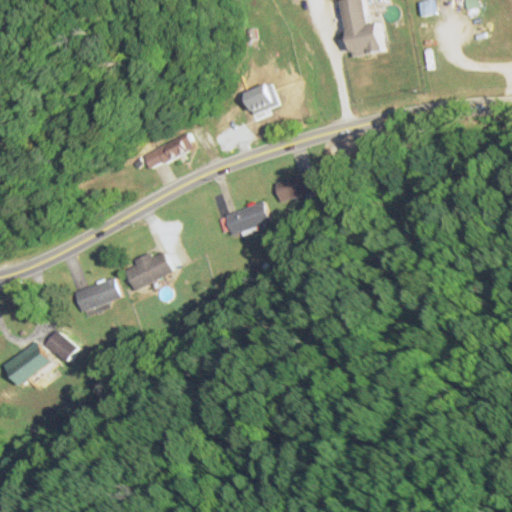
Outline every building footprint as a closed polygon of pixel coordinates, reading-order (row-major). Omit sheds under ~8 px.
[(466,0),(468,8),(481,7),(480,0),(466,0)] [(354,94),(372,90),(368,66),(350,69),(354,94)] [(149,169),(196,149),(189,134),(142,154),(149,169)] [(320,192),(314,170),(278,181),(285,203),(320,192)] [(227,215),(234,235),(274,221),(267,201),(227,215)] [(136,262),(138,265),(127,270),(136,290),(175,272),(165,249),(136,262)] [(83,312),(123,297),(116,277),(75,292),(83,312)] [(46,343),(65,362),(78,349),(59,330),(46,343)] [(21,363),(31,383),(54,371),(50,364),(54,362),(47,350),(21,363)]
